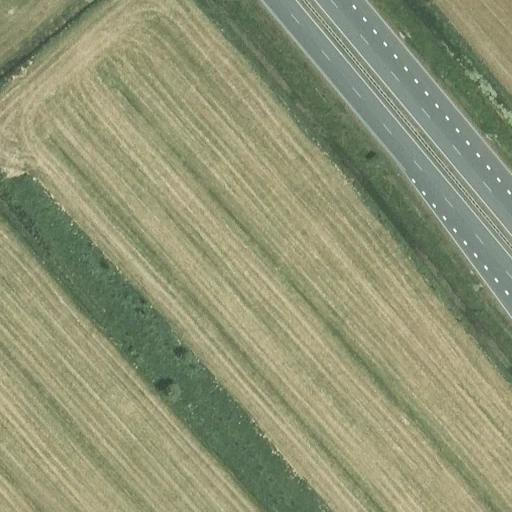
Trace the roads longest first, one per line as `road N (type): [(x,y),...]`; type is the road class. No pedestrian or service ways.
road 1 (trunk): [(275,0),(511,281)]
road 2 (trunk): [(511,217),(329,0)]
